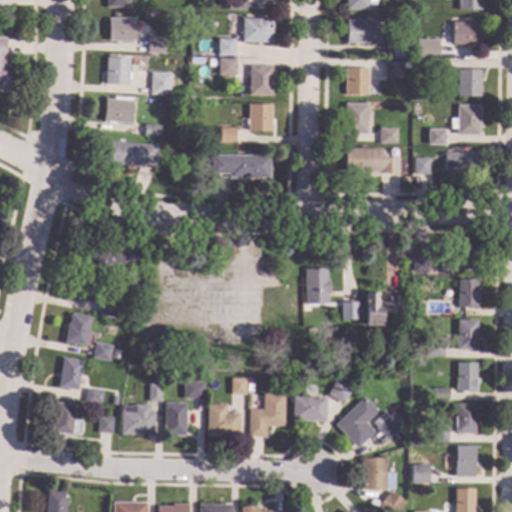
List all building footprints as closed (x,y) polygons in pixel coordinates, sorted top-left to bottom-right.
[(104,0),(104,8),(127,7),(127,0),(104,0)] [(243,0),(243,10),(226,9),(226,0),(243,0)] [(374,0),(374,5),(367,5),(367,10),(344,10),(344,0),(374,0)] [(479,0),(479,10),(456,10),(456,0),(479,0)] [(134,41),(107,41),(106,18),(134,18),(134,41)] [(270,20),(270,43),(240,42),(241,19),(270,20)] [(372,21),(372,32),(378,32),(377,42),(372,42),(372,44),(344,43),(345,20),(372,21)] [(477,45),(450,45),(450,22),(477,22),(477,45)] [(163,54),(146,54),(146,37),(163,37),(163,54)] [(232,56),(215,56),(215,39),(232,39),(232,56)] [(407,58),(390,58),(390,41),(407,41),(407,58)] [(439,59),(422,58),(422,41),(439,42),(439,59)] [(127,59),(127,72),(129,72),(129,79),(126,79),(126,85),(103,84),(103,83),(100,83),(101,72),(103,72),(104,57),(127,59)] [(235,76),(216,77),(216,67),(213,67),(213,59),(234,59),(235,76)] [(401,67),(401,68),(401,77),(383,77),(383,61),(401,62),(401,67)] [(443,77),(428,76),(428,61),(443,61),(443,77)] [(269,96),(246,96),(246,90),(240,90),(240,76),(246,76),(246,66),(269,66),(269,96)] [(366,95),(343,95),(343,68),(366,68),(366,95)] [(478,78),(480,78),(480,82),(478,82),(477,96),(455,96),(455,70),(478,70),(478,78)] [(170,73),(168,96),(148,94),(149,71),(170,73)] [(130,98),(129,124),(113,123),(113,124),(106,123),(106,121),(102,121),(103,99),(111,99),(111,97),(130,98)] [(365,133),(342,133),(343,103),(364,104),(366,104),(365,133)] [(268,131),(246,131),(246,104),(269,105),(268,131)] [(477,135),(454,135),(454,129),(448,129),(448,118),(454,118),(455,105),(478,105),(477,135)] [(159,125),(158,137),(142,135),(142,124),(159,125)] [(233,128),(233,143),(217,143),(217,127),(233,128)] [(383,128),(394,128),(394,144),(377,144),(377,127),(383,127),(383,128)] [(443,129),(443,145),(425,145),(426,129),(443,129)] [(155,145),(153,169),(98,164),(101,140),(155,145)] [(379,157),(397,157),(396,173),(377,173),(377,172),(343,171),(343,149),(379,149),(379,157)] [(475,175),(442,175),(442,153),(475,153),(475,175)] [(268,179),(227,178),(227,174),(210,174),(210,155),(268,155),(268,179)] [(427,175),(411,175),(411,158),(426,157),(427,175)] [(115,245),(113,253),(120,255),(121,248),(140,252),(136,269),(117,265),(118,263),(112,262),(111,264),(105,263),(105,266),(95,264),(95,261),(82,258),(86,238),(115,245)] [(476,269),(445,269),(445,249),(476,249),(476,269)] [(426,272),(411,272),(411,255),(426,255),(426,272)] [(325,280),(327,280),(327,294),(325,294),(325,304),(322,304),(322,308),(328,308),(329,325),(307,326),(308,342),(279,343),(278,317),(264,317),(264,311),(278,310),(277,286),(297,285),(298,292),(303,292),(302,269),(325,268),(325,280)] [(96,273),(90,303),(71,299),(77,269),(96,273)] [(475,307),(455,307),(455,279),(457,279),(475,279),(475,307)] [(399,313),(380,313),(380,326),(363,326),(363,292),(399,292),(399,313)] [(118,301),(115,319),(99,315),(101,303),(105,304),(106,299),(118,301)] [(356,320),(352,320),(352,326),(344,326),(344,320),(339,320),(339,303),(356,303),(356,320)] [(88,317),(83,346),(61,342),(65,323),(67,323),(69,313),(88,317)] [(474,349),(454,350),(455,320),(475,320),(474,349)] [(442,357),(423,356),(423,337),(442,338),(442,357)] [(110,346),(107,362),(90,358),(93,342),(110,346)] [(207,363),(195,363),(195,349),(207,349),(207,363)] [(80,361),(75,390),(55,387),(60,358),(80,361)] [(474,391),(453,391),(454,363),(474,363),(474,391)] [(243,379),(243,396),(228,395),(228,378),(243,379)] [(350,389),(341,404),(325,394),(334,379),(350,389)] [(200,399),(181,399),(181,381),(200,381),(200,399)] [(159,384),(158,402),(146,402),(146,383),(159,384)] [(101,391),(99,404),(82,401),(84,388),(101,391)] [(446,400),(431,400),(431,388),(446,388),(446,400)] [(282,394),(281,425),(274,425),(274,427),(263,427),(263,437),(245,437),(246,409),(260,410),(260,394),(282,394)] [(324,398),(323,422),(290,421),(291,396),(324,398)] [(375,411),(363,423),(372,432),(355,448),(332,425),(362,397),(375,411)] [(73,405),(70,435),(50,433),(54,403),(73,405)] [(182,436),(161,435),(161,403),(183,403),(182,436)] [(473,434),(453,433),(454,403),(474,404),(473,434)] [(147,412),(151,412),(151,435),(118,435),(118,411),(121,411),(121,406),(132,406),(132,404),(147,405),(147,412)] [(223,405),(223,413),(237,413),(236,437),(203,436),(204,405),(223,405)] [(386,416),(390,412),(400,423),(397,426),(398,427),(385,440),(373,427),(374,426),(371,423),(382,412),(386,416)] [(110,433),(96,433),(96,417),(110,417),(110,433)] [(447,427),(446,442),(429,442),(429,426),(447,427)] [(473,446),(472,477),(453,477),(454,445),(473,446)] [(384,460),(383,472),(390,473),(389,491),(387,491),(358,490),(359,458),(384,460)] [(427,465),(426,484),(409,483),(409,464),(427,465)] [(472,511),(437,511),(437,500),(446,500),(446,504),(452,504),(452,489),(472,489),(472,511)] [(64,492),(62,511),(42,511),(44,491),(64,492)] [(387,491),(389,493),(403,502),(396,511),(380,511),(375,508),(387,491)] [(144,511),(110,511),(110,502),(144,503),(144,511)] [(185,511),(154,511),(154,506),(170,506),(170,503),(186,504),(185,511)]
